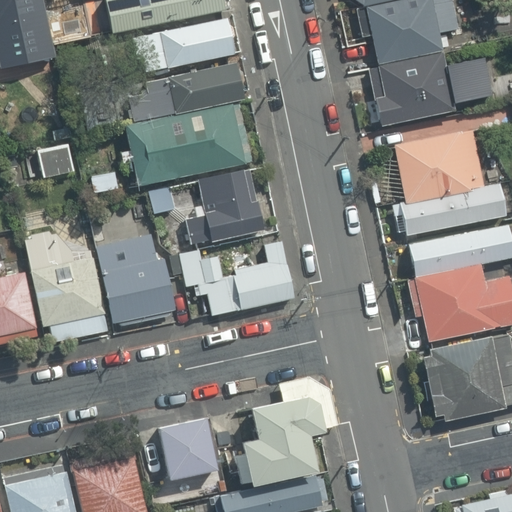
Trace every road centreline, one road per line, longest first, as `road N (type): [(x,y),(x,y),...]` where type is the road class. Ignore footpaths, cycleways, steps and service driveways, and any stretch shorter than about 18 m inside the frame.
road 1 (residential): [(356,326),(0,402)]
road 2 (tertiary): [(356,326),(280,0)]
road 3 (tertiary): [(388,476),(356,326)]
road 4 (residential): [(388,476),(511,450)]
